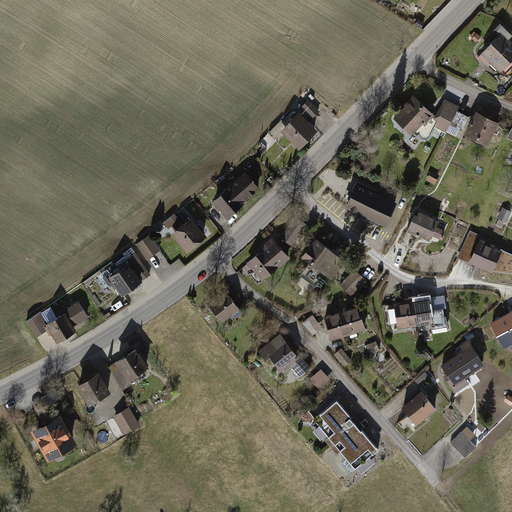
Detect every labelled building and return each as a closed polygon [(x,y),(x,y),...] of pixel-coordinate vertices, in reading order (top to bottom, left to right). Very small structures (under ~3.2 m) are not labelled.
[(511,41),(503,33),(482,53),(492,63),(491,64),(501,75),(510,79),(511,77),(511,41)] [(416,97),(395,119),(412,136),(425,123),(427,126),(436,116),(416,97)] [(451,125),(460,108),(446,100),(435,120),(439,122),(432,134),(443,140),(447,132),(457,137),(461,131),(451,125)] [(303,109),(314,119),(321,112),(310,102),(303,109)] [(502,123),(478,111),(467,135),(490,146),(496,134),(499,135),(503,127),(500,126),(502,123)] [(302,150),(320,132),(301,113),(283,131),(286,134),(280,139),(290,149),(296,144),(302,150)] [(433,172),(428,180),(436,185),(441,177),(433,172)] [(214,202),(229,219),(262,189),(247,173),(214,202)] [(348,209),(387,228),(398,204),(359,185),(348,209)] [(505,225),(508,226),(511,216),(511,211),(504,208),(499,219),(500,220),(497,226),(503,229),(505,225)] [(416,213),(408,231),(420,237),(421,235),(431,240),(441,220),(422,210),(420,214),(416,213)] [(165,224),(188,253),(209,236),(193,217),(183,225),(176,216),(165,224)] [(299,218),(282,238),(293,247),(309,227),(299,218)] [(460,256),(494,273),(507,247),(486,236),(484,240),(479,238),(480,235),(473,231),(460,256)] [(137,245),(148,260),(161,250),(150,235),(137,245)] [(331,247),(318,238),(304,258),(307,260),(299,272),(311,280),(319,268),(317,266),(331,247)] [(262,280),(263,282),(291,260),(277,241),(249,263),(257,273),(252,277),(257,283),(262,280)] [(141,283),(152,275),(138,255),(129,262),(126,258),(116,264),(119,268),(110,275),(123,295),(131,290),(133,293),(143,286),(141,283)] [(368,282),(356,270),(341,286),(353,298),(368,282)] [(215,310),(223,321),(234,314),(237,318),(245,313),(227,289),(206,304),(211,312),(215,310)] [(447,292),(440,293),(441,301),(448,300),(447,292)] [(414,300),(417,325),(433,322),(434,328),(447,326),(444,309),(433,311),(431,298),(414,300)] [(414,300),(396,303),(399,327),(417,325),(414,300)] [(53,308),(27,322),(36,338),(50,330),(55,339),(57,338),(59,342),(79,331),(76,327),(91,319),(81,301),(65,310),(67,312),(58,317),(53,308)] [(361,305),(344,310),(351,336),(352,338),(360,336),(360,333),(368,330),(361,305)] [(351,336),(344,310),(326,315),(333,341),(351,336)] [(511,312),(493,323),(507,348),(511,345),(511,312)] [(305,323),(314,335),(324,327),(314,315),(305,323)] [(295,383),(312,368),(282,333),(261,351),(268,360),(273,356),(285,369),(291,364),(293,367),(287,373),(295,383)] [(466,378),(486,365),(469,340),(462,345),(464,348),(451,357),(452,359),(442,366),(447,373),(445,375),(459,395),(472,386),(466,378)] [(151,364),(138,346),(110,366),(122,384),(151,364)] [(335,355),(347,368),(355,361),(344,348),(335,355)] [(333,381),(323,369),(311,379),(322,391),(333,381)] [(101,372),(78,385),(91,406),(113,393),(101,372)] [(42,399),(47,408),(61,399),(56,391),(42,399)] [(424,391),(404,407),(410,415),(406,419),(412,426),(416,423),(419,426),(439,410),(424,391)] [(361,429),(363,426),(355,416),(352,418),(337,400),(314,419),(328,435),(324,439),(337,455),(340,452),(355,470),(379,450),(361,429)] [(130,406),(114,416),(125,435),(141,425),(130,406)] [(32,428),(49,459),(79,443),(62,412),(32,428)] [(469,428),(452,443),(467,458),(478,448),(472,442),(478,437),(469,428)]
